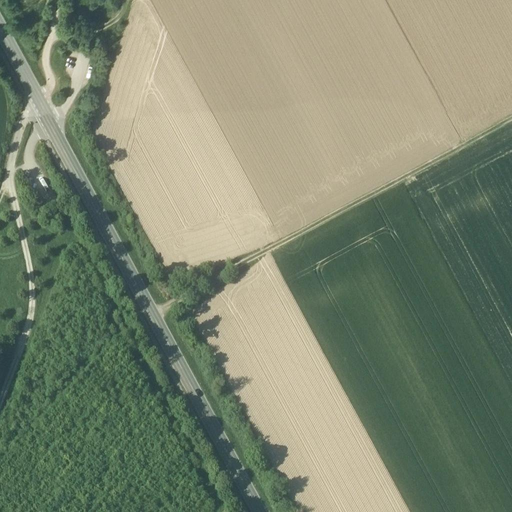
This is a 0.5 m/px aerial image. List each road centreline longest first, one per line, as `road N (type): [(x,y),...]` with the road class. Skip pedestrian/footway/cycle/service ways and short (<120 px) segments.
road 1 (secondary): [(260,511),(0,31)]
road 2 (track): [(511,120),(153,314)]
road 3 (track): [(53,27),(44,64),(50,86),(21,123),(10,165),(32,307),(0,400)]
road 4 (track): [(223,511),(80,244)]
